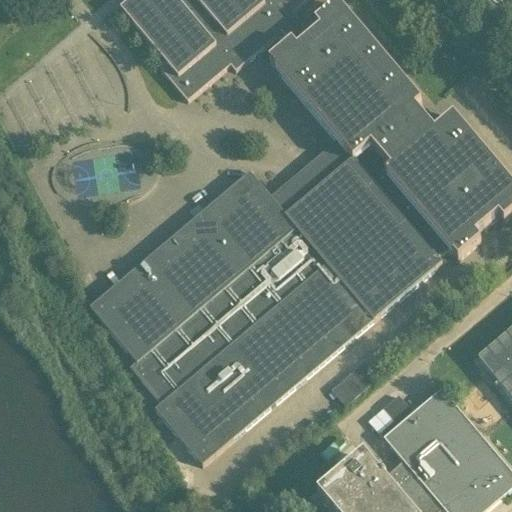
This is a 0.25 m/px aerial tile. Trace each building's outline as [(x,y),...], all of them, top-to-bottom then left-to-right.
[(89,312),(99,323),(136,367),(130,372),(161,409),(155,414),(202,470),(442,268),(437,262),(448,253),(458,265),(481,246),(475,239),(499,220),(504,226),(511,219),(511,189),(453,120),(435,135),(431,130),(437,125),(436,124),(425,112),(419,117),(415,112),(421,107),(338,8),(315,27),(320,33),(312,40),(292,17),(312,0),(136,0),(120,14),(167,69),(161,74),(188,106),(230,70),(236,76),(279,39),(288,50),(269,66),(337,145),(271,201),(250,177),(89,312)] [(511,334),(478,363),(511,403),(511,334)] [(379,381),(366,365),(350,379),(331,394),(345,410),(379,381)] [(490,511),(511,494),(511,477),(442,394),(384,444),(403,466),(383,483),(364,460),(318,499),(328,511),(490,511)] [(399,400),(383,413),(397,429),(412,416),(399,400)]
